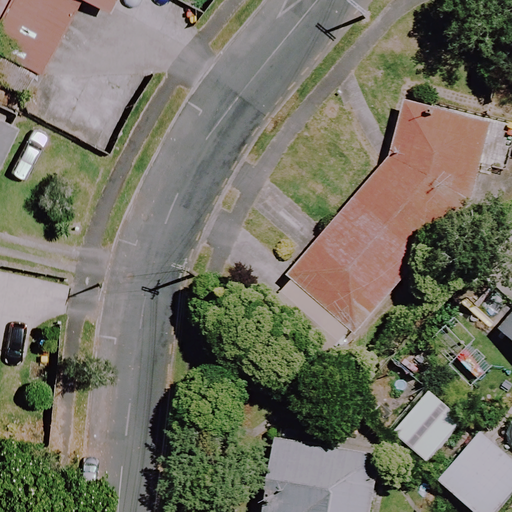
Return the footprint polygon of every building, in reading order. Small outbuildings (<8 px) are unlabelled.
[(0,0),(0,63),(42,86),(82,9),(109,23),(120,0),(0,0)] [(141,81),(73,46),(35,121),(104,156),(141,81)] [(457,124),(403,102),(372,176),(256,310),(327,371),(445,236),(465,212),(487,136),(457,124)] [(0,162),(15,132),(0,124),(0,162)] [(502,303),(470,279),(443,314),(474,338),(502,303)] [(511,322),(499,339),(511,349),(511,322)] [(500,511),(511,496),(511,468),(474,439),(441,482),(480,511),(500,511)] [(367,511),(376,454),(278,440),(267,511),(367,511)]
